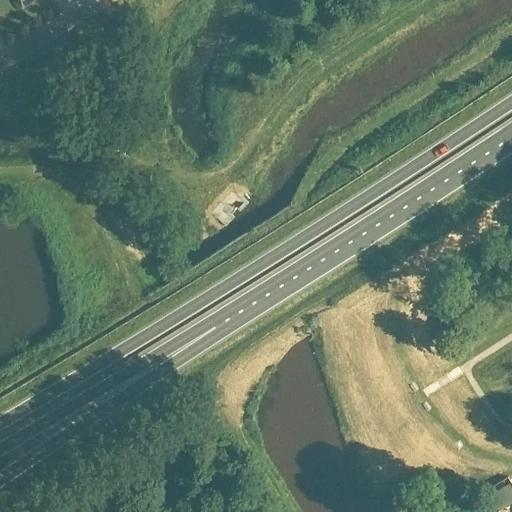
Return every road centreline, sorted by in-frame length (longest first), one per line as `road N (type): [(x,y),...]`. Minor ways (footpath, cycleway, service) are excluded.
road 1 (trunk): [(511,104),(0,427)]
road 2 (trunk): [(212,325),(511,134)]
road 3 (trunk): [(0,483),(212,325)]
road 4 (trunk): [(0,453),(212,325)]
road 5 (residential): [(0,64),(102,0)]
